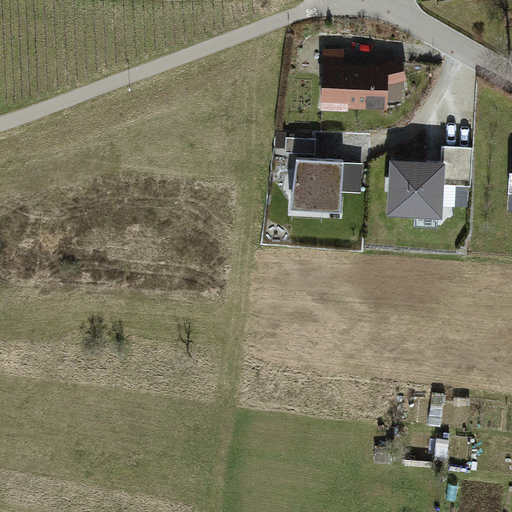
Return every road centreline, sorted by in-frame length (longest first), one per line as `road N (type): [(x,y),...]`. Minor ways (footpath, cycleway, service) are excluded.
road 1 (unclassified): [(0,123),(344,0)]
road 2 (residential): [(374,0),(511,75)]
